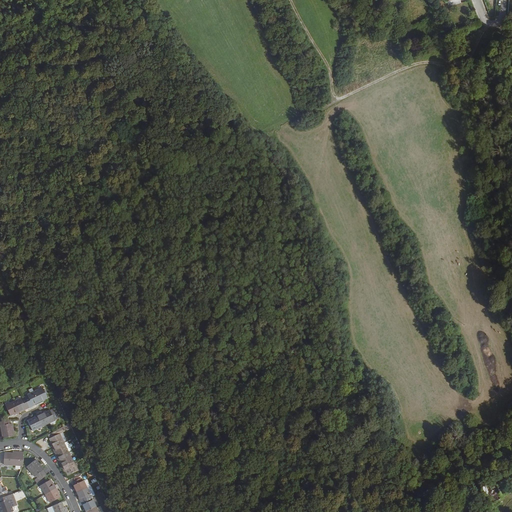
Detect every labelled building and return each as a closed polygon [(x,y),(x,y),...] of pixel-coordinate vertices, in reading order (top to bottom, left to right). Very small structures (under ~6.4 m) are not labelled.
[(35,392),(40,402),(40,403),(44,402),(43,400),(48,398),(44,388),(35,392)] [(26,399),(30,408),(33,406),(33,405),(40,402),(35,392),(28,395),(29,398),(26,399)] [(27,409),(30,408),(26,399),(23,400),(22,398),(15,401),(20,411),(27,408),(27,409)] [(21,413),(20,411),(15,401),(7,405),(12,415),(17,413),(17,414),(21,413)] [(45,412),(41,414),(46,424),(50,423),(55,420),(59,418),(55,409),(51,411),(50,410),(45,413),(45,412)] [(46,424),(41,414),(38,415),(38,416),(33,419),(29,421),(33,431),(46,424)] [(4,438),(15,436),(13,423),(11,423),(11,420),(0,421),(0,428),(1,431),(2,431),(4,438)] [(70,424),(58,430),(60,434),(64,432),(72,428),(70,424)] [(53,448),(55,447),(65,443),(60,434),(58,430),(49,434),(51,438),(50,438),(53,443),(52,444),(53,448)] [(56,454),(58,457),(66,453),(69,452),(65,443),(55,447),(57,453),(56,454)] [(4,464),(23,465),(24,453),(14,452),(14,454),(5,453),(4,464)] [(66,453),(58,457),(59,461),(61,460),(64,466),(73,462),(71,455),(69,452),(66,453)] [(37,479),(39,482),(47,476),(44,471),(45,470),(37,460),(28,467),(36,477),(37,476),(39,478),(37,479)] [(73,462),(64,466),(62,467),(64,471),(65,470),(68,476),(69,475),(71,479),(74,478),(78,476),(76,472),(78,471),(73,462)] [(75,485),(78,491),(87,487),(84,480),(83,481),(82,478),(81,478),(79,475),(78,476),(74,478),(75,481),(74,481),(76,485),(75,485)] [(511,477),(508,479),(509,480),(491,489),(490,486),(489,486),(488,485),(487,485),(486,484),(484,485),(483,485),(482,486),(482,487),(481,488),(481,490),(482,491),(482,492),(484,493),(486,494),(489,502),(491,501),(492,503),(505,497),(504,494),(511,490),(511,477)] [(2,490),(2,489),(0,484),(0,481),(1,482),(0,479),(0,495),(8,493),(7,489),(2,490)] [(46,494),(57,488),(55,485),(53,485),(50,480),(41,485),(46,494)] [(82,501),(92,497),(90,494),(87,487),(78,491),(81,498),(80,498),(82,501)] [(59,491),(57,488),(46,494),(51,503),(60,497),(57,492),(59,491)] [(0,506),(2,511),(11,511),(14,511),(13,507),(10,499),(12,498),(11,495),(0,498),(0,502),(0,503),(0,506)] [(87,511),(97,507),(92,497),(82,501),(84,505),(87,511)] [(56,511),(68,511),(66,507),(65,508),(63,502),(55,505),(57,511),(56,511)]
